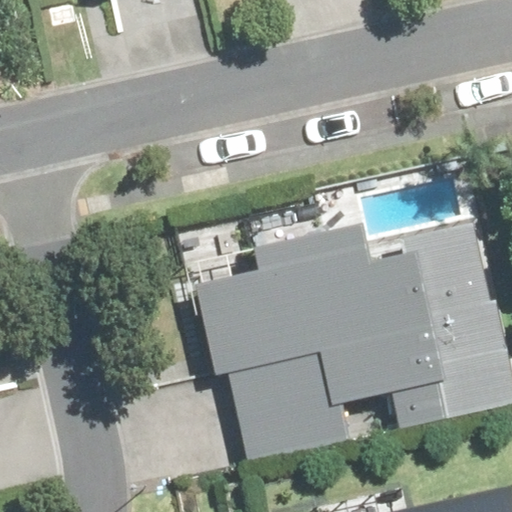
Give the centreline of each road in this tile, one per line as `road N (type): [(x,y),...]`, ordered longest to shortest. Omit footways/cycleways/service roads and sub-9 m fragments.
road 1 (residential): [(511,30),(15,138)]
road 2 (residential): [(15,138),(90,511)]
